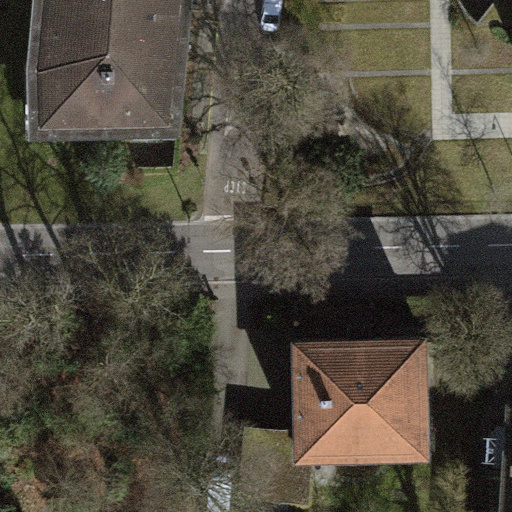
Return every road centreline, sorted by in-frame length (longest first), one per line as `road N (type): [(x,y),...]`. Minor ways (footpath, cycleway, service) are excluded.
road 1 (primary): [(511,245),(240,253)]
road 2 (residential): [(266,0),(240,253)]
road 3 (primary): [(240,253),(0,258)]
